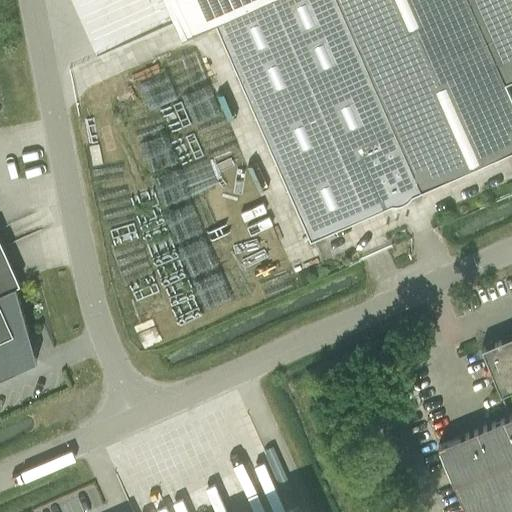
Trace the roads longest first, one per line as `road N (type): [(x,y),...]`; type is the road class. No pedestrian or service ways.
road 1 (unclassified): [(35,0),(91,295),(130,419)]
road 2 (unclassified): [(130,419),(511,254)]
road 3 (unclassified): [(0,478),(130,419)]
